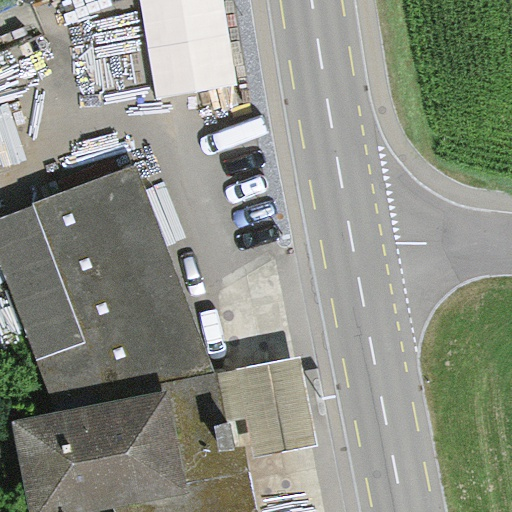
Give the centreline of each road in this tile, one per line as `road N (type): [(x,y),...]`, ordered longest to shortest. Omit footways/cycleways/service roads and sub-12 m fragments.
road 1 (primary): [(399,511),(349,242)]
road 2 (primary): [(349,242),(309,0)]
road 3 (unclassified): [(349,242),(511,256)]
